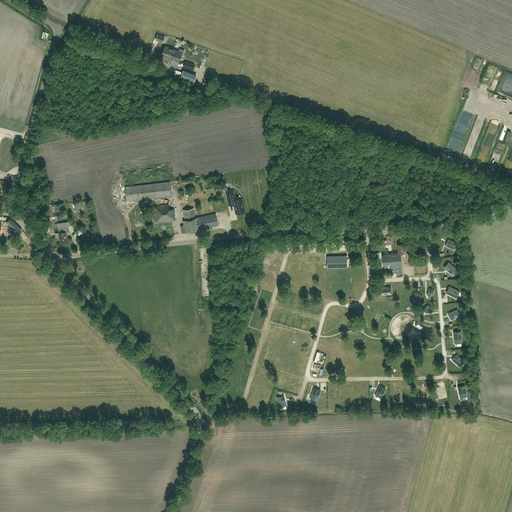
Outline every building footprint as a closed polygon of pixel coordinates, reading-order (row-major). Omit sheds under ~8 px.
[(163,43),(165,37),(158,34),(156,40),(163,43)] [(170,59),(173,49),(165,46),(161,56),(170,59)] [(172,61),(178,63),(181,55),(183,56),(184,51),(179,49),(178,51),(173,49),(170,59),(172,59),(171,61),(172,61)] [(193,71),(195,67),(196,65),(186,61),(185,63),(183,67),(193,71)] [(197,75),(184,71),(181,78),(194,82),(197,75)] [(502,92),(511,95),(511,78),(507,77),(502,92)] [(493,139),(496,131),(489,129),(486,137),(493,139)] [(8,188),(9,182),(0,179),(0,199),(8,202),(11,189),(8,188)] [(170,181),(125,187),(126,202),(172,197),(170,181)] [(242,199),(235,200),(234,201),(232,194),(227,196),(229,205),(234,204),(236,213),(245,211),(242,199)] [(155,222),(175,220),(174,209),(169,210),(169,204),(154,206),(155,222)] [(185,220),(183,221),(184,225),(185,232),(201,229),(218,225),(216,213),(198,217),(196,218),(194,208),(183,210),(185,220)] [(17,233),(21,229),(10,218),(6,222),(17,233)] [(68,222),(58,224),(59,233),(59,237),(60,242),(67,241),(66,232),(69,231),(68,222)] [(21,243),(10,237),(7,241),(18,247),(21,243)] [(448,239),(445,246),(455,250),(457,243),(448,239)] [(398,253),(384,254),(385,266),(391,265),(391,268),(393,268),(394,273),(402,272),(401,267),(402,267),(401,264),(400,253),(404,253),(409,252),(408,244),(403,244),(397,244),(398,253)] [(448,262),(444,267),(452,275),(457,269),(448,262)] [(449,286),(446,293),(456,298),(459,291),(449,286)] [(419,302),(422,295),(418,293),(414,299),(419,302)] [(428,305),(423,309),(426,313),(432,309),(428,305)] [(457,309),(448,314),(451,320),(460,315),(457,309)] [(461,331),(453,332),(454,343),(462,343),(461,331)] [(456,354),(451,360),(459,366),(464,361),(456,354)] [(464,385),(458,387),(460,398),(467,396),(464,385)] [(379,386),(375,395),(381,398),(386,389),(379,386)] [(314,388),(310,399),(317,401),(321,390),(314,388)] [(284,395),(277,397),(279,407),(286,406),(284,395)]
